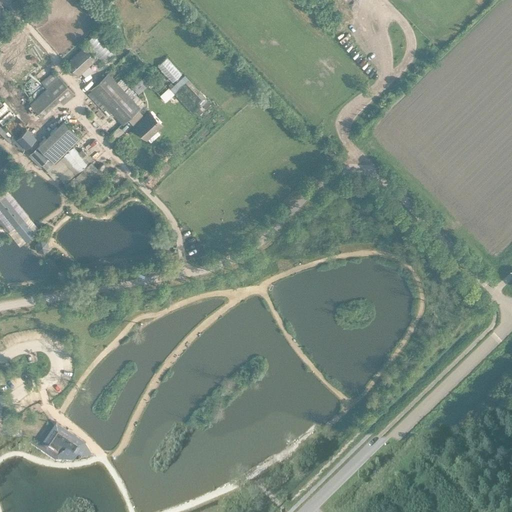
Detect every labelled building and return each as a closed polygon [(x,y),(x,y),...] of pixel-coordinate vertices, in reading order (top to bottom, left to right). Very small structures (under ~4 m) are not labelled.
[(65,55),(75,67),(90,53),(79,42),(65,55)] [(176,67),(162,52),(153,60),(167,75),(176,67)] [(25,98),(36,110),(54,95),(58,98),(70,87),(49,65),(37,77),(42,82),(25,98)] [(85,83),(118,119),(135,102),(103,67),(85,83)] [(139,71),(127,81),(133,88),(145,79),(139,71)] [(131,120),(142,132),(156,119),(145,107),(131,120)] [(74,166),(83,158),(67,139),(74,132),(58,114),(32,139),(48,156),(57,148),(67,159),(65,160),(69,165),(71,163),(74,166)] [(13,132),(21,140),(30,132),(21,123),(13,132)] [(318,142),(327,151),(330,147),(322,139),(318,142)] [(25,147),(37,159),(43,153),(31,142),(25,147)] [(0,209),(20,234),(30,226),(0,190),(0,209)] [(35,234),(30,238),(32,245),(38,247),(44,242),(42,236),(35,234)] [(73,437),(52,423),(38,444),(58,458),(73,437)]
